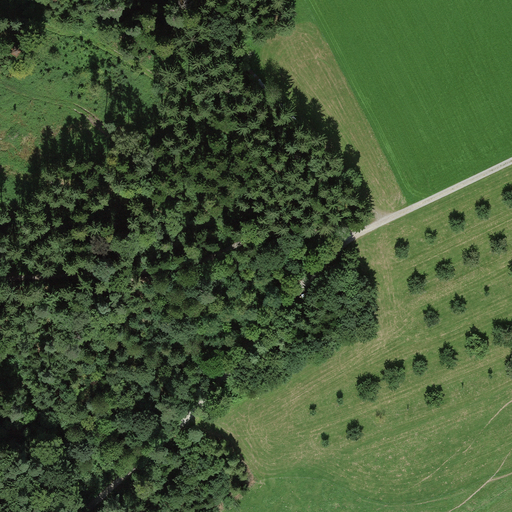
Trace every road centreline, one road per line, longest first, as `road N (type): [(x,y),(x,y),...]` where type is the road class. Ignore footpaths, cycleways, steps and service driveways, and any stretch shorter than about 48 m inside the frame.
road 1 (track): [(511,159),(351,236),(322,260),(224,378),(86,511)]
road 2 (track): [(0,276),(179,263),(284,230),(351,236)]
